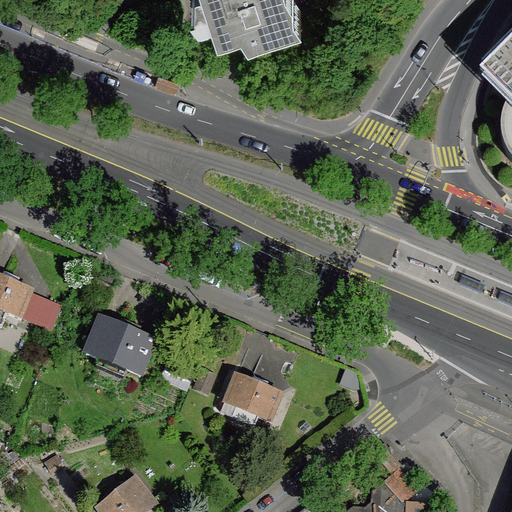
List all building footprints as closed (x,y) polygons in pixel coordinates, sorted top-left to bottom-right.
[(211,0),(218,23),(241,15),(245,20),(249,27),(302,9),(295,0),(211,0)] [(511,47),(488,72),(473,88),(479,94),(511,126),(511,47)] [(0,311),(22,321),(34,294),(0,280),(0,311)] [(154,343),(103,322),(90,355),(141,375),(154,343)] [(359,374),(348,370),(343,385),(356,389),(362,387),(359,374)] [(209,394),(216,377),(204,373),(196,389),(209,394)] [(284,396),(238,377),(226,405),(237,410),(260,419),(272,425),(284,396)] [(260,419),(237,410),(234,418),(256,428),(260,419)] [(386,485),(401,501),(412,491),(398,475),(386,485)] [(136,480),(99,509),(100,511),(150,511),(158,506),(136,480)] [(354,508),(349,511),(408,511),(409,510),(406,507),(401,501),(386,485),(384,484),(373,493),(372,504),(366,510),(354,508)]
